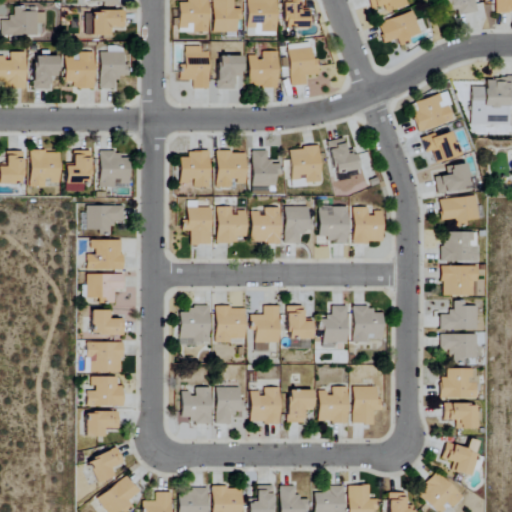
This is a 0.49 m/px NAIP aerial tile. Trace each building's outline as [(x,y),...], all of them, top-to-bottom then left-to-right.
[(207,33),(206,0),(185,0),(185,3),(177,3),(177,28),(191,28),(191,34),(207,33)] [(210,0),(211,33),(237,33),(238,10),(231,9),(231,0),(210,0)] [(274,0),(244,0),(245,29),(252,29),(253,33),(274,33),(274,0)] [(307,10),(298,10),(298,0),(281,0),(281,29),(307,29),(307,10)] [(382,6),(384,13),(405,7),(402,0),(366,0),(369,9),(382,6)] [(454,17),(475,12),(471,0),(438,0),(440,4),(451,1),(454,17)] [(511,0),(493,0),(494,13),(511,13),(511,0)] [(0,36),(41,37),(41,13),(23,12),(23,8),(10,7),(9,21),(0,20),(0,36)] [(123,29),(122,12),(83,13),(84,37),(109,36),(109,29),(123,29)] [(382,44),(396,40),(397,46),(408,43),(407,38),(419,35),(411,12),(376,23),(382,44)] [(206,90),(207,53),(199,53),(199,48),(183,47),(182,65),(177,65),(177,81),(191,81),(191,89),(206,90)] [(304,85),(303,77),(314,75),(310,48),(284,51),(289,87),(304,85)] [(275,88),(276,53),(259,52),(259,57),(246,57),(246,87),(275,88)] [(24,53),(5,53),(5,57),(0,57),(0,89),(24,89),(24,53)] [(115,77),(122,77),(123,54),(98,53),(97,89),(115,90),(115,77)] [(92,54),(63,54),(62,84),(71,84),(71,90),(92,90),(92,54)] [(215,90),(234,90),(234,77),(241,77),(241,58),(216,57),(215,90)] [(31,90),(48,90),(48,77),(56,77),(56,58),(32,58),(31,90)] [(469,87),(469,125),(508,125),(508,94),(511,93),(511,78),(484,78),(484,88),(469,87)] [(452,122),(446,106),(449,105),(445,92),(413,104),(417,114),(411,116),(417,134),(452,122)] [(419,139),(424,154),(430,152),(435,165),(459,157),(451,132),(435,138),(433,134),(419,139)] [(353,151),(344,152),(342,140),(326,143),(333,175),(357,171),(353,151)] [(319,183),(318,148),(288,149),(289,181),(305,180),(305,184),(319,183)] [(275,188),(275,163),(265,163),(265,151),(250,152),(250,188),(275,188)] [(0,185),(21,185),(21,152),(4,153),(4,168),(0,168),(0,185)] [(63,184),(88,184),(89,152),(72,152),(71,165),(64,164),(63,184)] [(207,189),(207,152),(186,153),(186,158),(177,158),(178,185),(190,185),(191,189),(207,189)] [(44,188),(44,183),(58,184),(58,153),(28,153),(28,188),(44,188)] [(98,188),(128,188),(128,159),(118,159),(118,153),(98,153),(98,188)] [(214,186),(234,186),(235,190),(244,190),(243,153),(214,153),(214,186)] [(444,167),(445,177),(433,178),(435,193),(468,190),(466,165),(444,167)] [(64,185),(64,193),(83,193),(83,185),(64,185)] [(473,197),(437,201),(439,222),(454,220),(454,223),(476,221),(473,197)] [(122,208),(84,206),(84,231),(98,231),(98,234),(110,235),(110,222),(121,222),(122,208)] [(282,244),(299,244),(299,230),(307,230),(307,208),(282,207),(282,244)] [(316,237),(325,238),(325,244),(346,244),(347,208),(317,207),(316,237)] [(214,244),(235,244),(235,238),(244,238),(244,212),(232,212),(232,208),(214,208),(214,244)] [(279,209),(262,208),(261,214),(248,214),(248,243),(278,244),(279,209)] [(351,244),(380,245),(381,212),(369,212),(369,209),(352,209),(351,244)] [(438,262),(475,263),(475,233),(445,233),(445,244),(439,244),(438,262)] [(89,241),(88,254),(85,253),(85,271),(120,272),(120,242),(89,241)] [(440,267),(440,296),(473,295),(473,267),(440,267)] [(122,275),(85,276),(85,298),(97,298),(97,303),(112,303),(112,292),(122,292),(122,275)] [(438,315),(438,331),(475,330),(474,306),(463,306),(463,301),(449,302),(450,314),(438,315)] [(277,306),(261,306),(261,316),(248,315),(247,331),(253,331),(252,352),(266,352),(267,343),(277,343),(277,306)] [(302,306),(285,306),(285,338),(311,338),(311,320),(302,320),(302,306)] [(345,343),(346,307),(330,306),(329,319),(317,318),(317,330),(321,330),(321,348),(334,349),(334,343),(345,343)] [(206,308),(177,308),(178,345),(207,344),(206,308)] [(243,308),(213,308),(213,344),(242,344),(243,308)] [(121,335),(122,319),(109,318),(109,310),(89,309),(89,334),(121,335)] [(381,309),(351,309),(350,341),(381,342),(381,309)] [(474,359),(473,334),(438,335),(438,350),(449,350),(449,362),(461,362),(461,359),(474,359)] [(83,372),(120,373),(120,343),(84,342),(83,372)] [(438,398),(472,399),(473,369),(444,369),(444,377),(438,377),(438,398)] [(85,407),(121,406),(121,386),(115,386),(114,377),(90,377),(90,391),(85,391),(85,407)] [(209,422),(209,388),(193,387),(193,393),(179,393),(178,422),(209,422)] [(239,387),(213,388),(214,425),(229,425),(229,418),(239,417),(239,387)] [(248,392),(247,423),(277,423),(278,388),(260,387),(260,392),(248,392)] [(346,388),(330,387),(330,393),(316,392),(315,422),(345,423),(346,388)] [(350,387),(350,424),(371,425),(371,411),(375,411),(376,388),(350,387)] [(311,390),(286,390),(285,423),(301,423),(301,410),(311,410),(311,390)] [(442,421),(453,421),(453,429),(475,428),(474,404),(441,404),(442,421)] [(104,428),(116,429),(116,413),(84,412),(84,437),(104,437),(104,428)] [(450,470),(468,476),(477,442),(467,439),(465,449),(444,443),(439,459),(452,462),(450,470)] [(110,467),(121,464),(116,449),(86,459),(94,483),(113,477),(110,467)] [(451,508),(461,496),(435,472),(415,494),(434,511),(440,511),(447,505),(451,508)] [(95,499),(104,511),(119,511),(128,506),(125,501),(137,493),(124,476),(95,499)] [(246,511),(270,511),(271,487),(254,486),(254,500),(246,499),(246,511)] [(345,511),(371,511),(372,499),(367,500),(366,486),(345,486),(345,511)] [(239,511),(240,488),(210,487),(209,511),(239,511)] [(303,511),(303,498),(293,498),(294,487),(278,487),(277,511),(303,511)] [(312,511),(341,511),(342,487),(324,487),(324,493),(312,494),(312,511)] [(205,511),(206,488),(187,488),(187,495),(176,495),(175,511),(205,511)] [(140,502),(140,511),(169,511),(169,493),(153,493),(153,501),(140,502)] [(387,511),(412,511),(412,506),(404,506),(404,493),(388,493),(387,511)]
